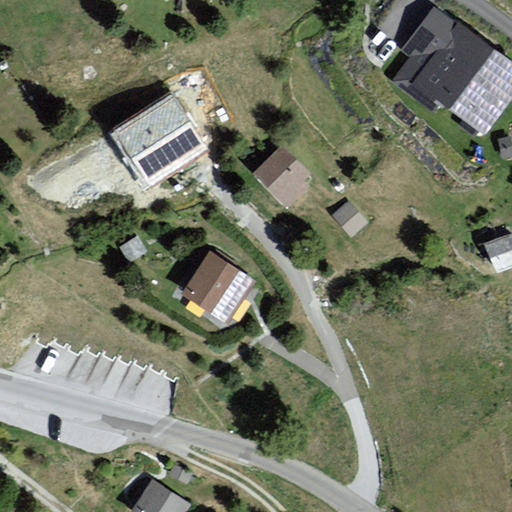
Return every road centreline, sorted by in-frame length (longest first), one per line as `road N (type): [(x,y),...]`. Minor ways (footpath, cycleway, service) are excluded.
road 1 (unclassified): [(0,381),(218,441),(310,479),(360,511)]
road 2 (track): [(142,421),(254,488),(279,511)]
